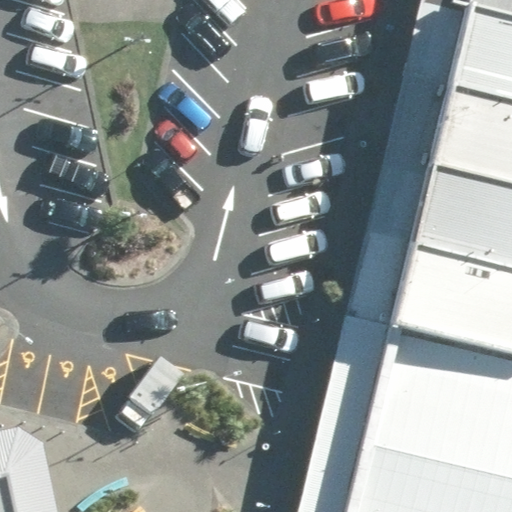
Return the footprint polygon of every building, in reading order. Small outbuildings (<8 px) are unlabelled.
[(511,0),(472,0),(470,9),(511,19),(511,0)] [(511,19),(470,9),(452,82),(511,97),(511,19)] [(511,97),(452,82),(432,166),(511,184),(511,97)] [(511,184),(432,166),(414,240),(511,262),(511,184)] [(511,262),(414,240),(390,330),(511,357),(511,262)] [(511,511),(511,357),(390,330),(350,489),(344,511),(511,511)]
